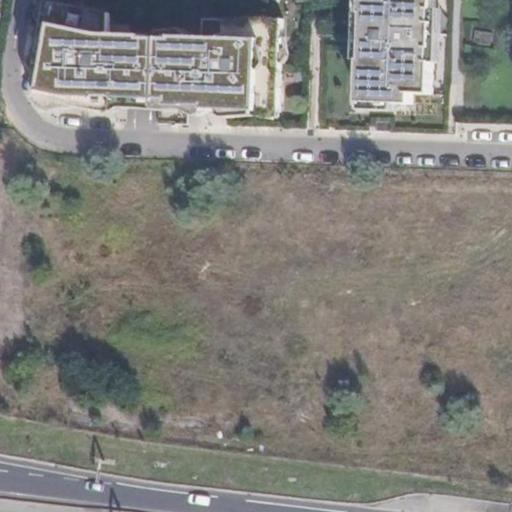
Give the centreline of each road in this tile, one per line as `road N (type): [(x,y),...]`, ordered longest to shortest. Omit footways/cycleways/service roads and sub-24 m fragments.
road 1 (residential): [(511,151),(52,138),(16,106),(7,79),(21,0)]
road 2 (motorway): [(261,511),(0,476)]
